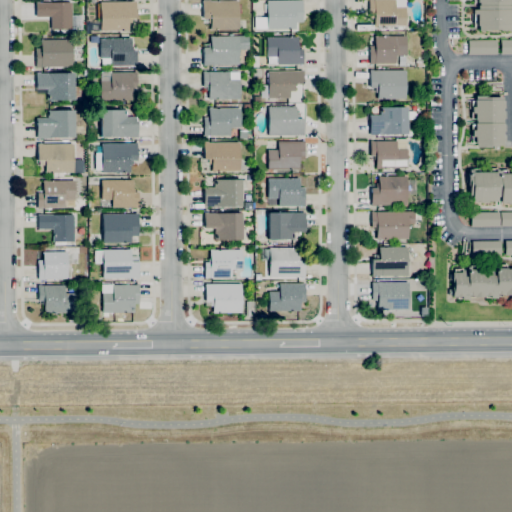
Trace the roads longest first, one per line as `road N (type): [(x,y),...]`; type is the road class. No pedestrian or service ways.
road 1 (residential): [(173,344),(169,0),(340,319),(341,343)]
road 2 (residential): [(2,0),(8,346)]
road 3 (tertiary): [(511,341),(341,343)]
